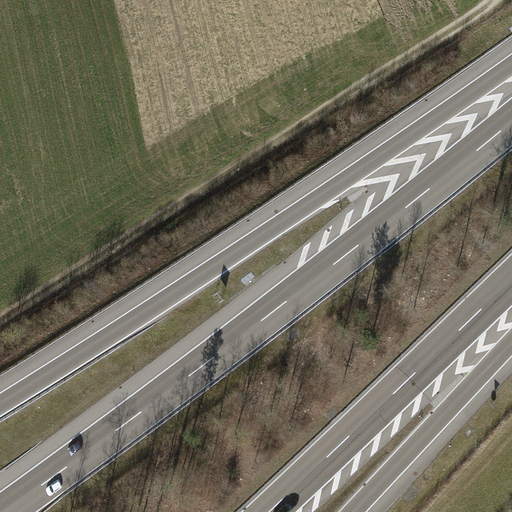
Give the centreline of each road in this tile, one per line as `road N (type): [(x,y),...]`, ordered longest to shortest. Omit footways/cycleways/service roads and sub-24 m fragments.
road 1 (motorway): [(511,123),(6,511)]
road 2 (motorway): [(511,64),(0,401)]
road 3 (track): [(495,0),(0,324)]
road 4 (motorway): [(268,511),(511,280)]
road 5 (motorway): [(354,511),(511,341)]
